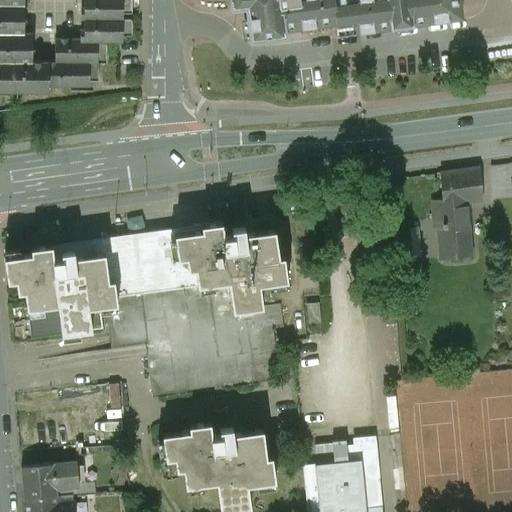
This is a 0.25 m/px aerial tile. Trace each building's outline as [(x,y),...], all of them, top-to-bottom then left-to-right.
[(23,0),(0,0),(0,91),(48,92),(48,86),(89,86),(89,63),(97,63),(97,40),(122,41),(122,0),(83,0),(84,38),(55,38),(55,61),(32,61),(32,32),(24,32),(23,0)] [(230,0),(231,8),(245,6),(249,40),(285,35),(284,29),(335,22),(335,23),(337,23),(333,0),(230,0)] [(333,0),(337,23),(335,23),(337,34),(411,24),(411,23),(461,17),(459,1),(458,0),(333,0)] [(479,167),(439,172),(443,199),(444,205),(465,202),(481,200),(479,167)] [(443,199),(434,200),(435,225),(439,225),(446,224),(444,205),(443,199)] [(465,202),(444,205),(446,224),(439,225),(442,256),(469,253),(468,240),(469,240),(465,202)] [(274,230),(245,234),(244,227),(232,229),(233,235),(224,236),(222,222),(202,225),(202,230),(131,239),(138,293),(228,281),(232,311),(262,307),(262,306),(259,284),(287,280),(284,256),(278,257),(274,230)] [(138,293),(131,239),(84,245),(85,255),(76,256),(75,250),(62,252),(63,258),(54,259),(52,244),(31,247),(32,252),(20,253),(31,338),(102,328),(99,305),(118,303),(117,296),(138,293)] [(318,302),(306,303),(308,323),(320,322),(318,302)] [(125,415),(124,382),(112,382),(113,416),(125,415)] [(262,428),(232,432),(231,427),(219,428),(220,435),(211,436),(209,421),(188,424),(189,430),(162,434),(165,458),(174,457),(176,468),(183,467),(185,485),(216,481),(220,510),(249,506),(246,483),(274,479),(271,455),(265,456),(262,428)] [(373,437),(354,439),(355,444),(356,460),(360,459),(362,480),(363,480),(366,509),(380,508),(377,478),(373,437)] [(345,440),(332,441),(334,462),(302,465),(307,511),(380,511),(380,508),(366,509),(363,480),(362,480),(360,459),(356,460),(355,444),(346,445),(345,440)] [(77,461),(20,465),(23,499),(56,496),(55,488),(79,486),(77,461)] [(56,496),(23,499),(24,511),(72,511),(72,502),(57,503),(56,496)]
